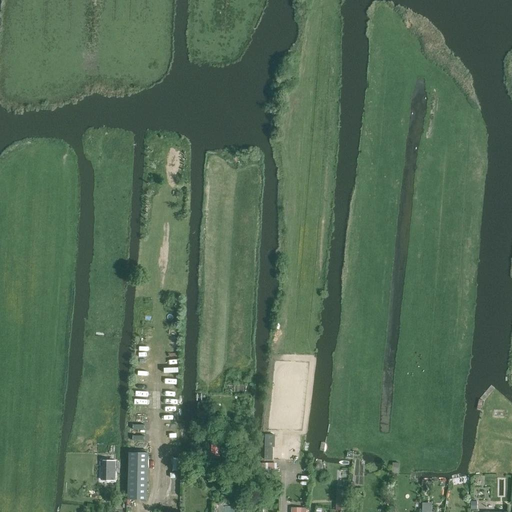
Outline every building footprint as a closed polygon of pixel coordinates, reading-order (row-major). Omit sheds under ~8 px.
[(210,427),(211,410),(201,410),(200,426),(210,427)] [(220,441),(212,441),(211,458),(219,458),(220,441)] [(146,498),(147,453),(128,452),(127,498),(146,498)] [(257,469),(258,469),(257,487),(264,487),(264,477),(276,477),(276,469),(277,469),(277,463),(257,463),(257,469)] [(115,480),(115,467),(103,467),(103,480),(115,480)] [(347,510),(348,490),(337,489),(336,509),(347,510)]
